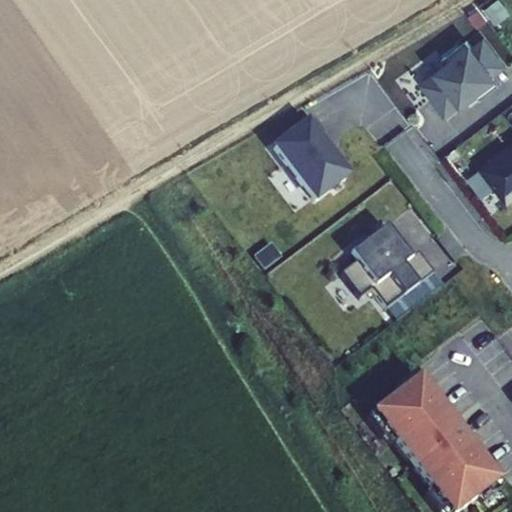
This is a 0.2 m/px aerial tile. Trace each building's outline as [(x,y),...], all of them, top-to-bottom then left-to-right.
[(467,40),(443,59),(448,65),(423,83),(447,115),(477,92),(482,99),(501,85),(467,40)] [(324,135),(312,120),(274,149),(315,203),(348,178),(318,139),(324,135)] [(507,203),(511,199),(511,144),(481,169),(507,203)] [(401,251),(385,229),(351,254),(358,263),(341,275),(360,300),(372,291),(387,310),(434,274),(419,254),(411,259),(404,249),(401,251)] [(459,511),(495,485),(417,382),(372,415),(444,511),(459,511)]
